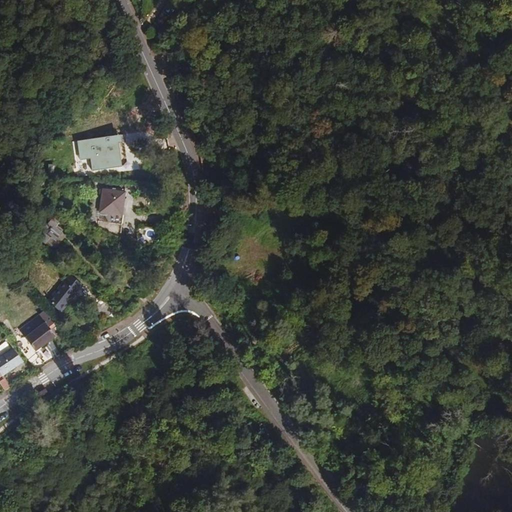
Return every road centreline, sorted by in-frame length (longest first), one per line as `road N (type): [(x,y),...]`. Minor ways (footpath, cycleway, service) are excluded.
road 1 (tertiary): [(120,0),(199,206),(195,246),(173,292)]
road 2 (unclassified): [(350,511),(202,318),(173,292)]
road 3 (tertiary): [(173,292),(122,337),(69,361),(0,409)]
